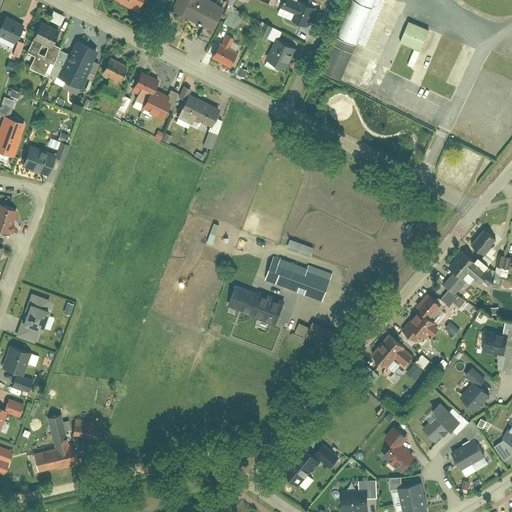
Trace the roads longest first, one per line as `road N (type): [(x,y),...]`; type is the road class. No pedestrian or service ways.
road 1 (residential): [(277,434),(479,209)]
road 2 (residential): [(0,501),(277,434)]
road 3 (residential): [(85,12),(282,112)]
road 4 (residential): [(282,112),(479,209)]
road 5 (residential): [(0,316),(39,190)]
road 6 (residential): [(282,112),(334,0)]
